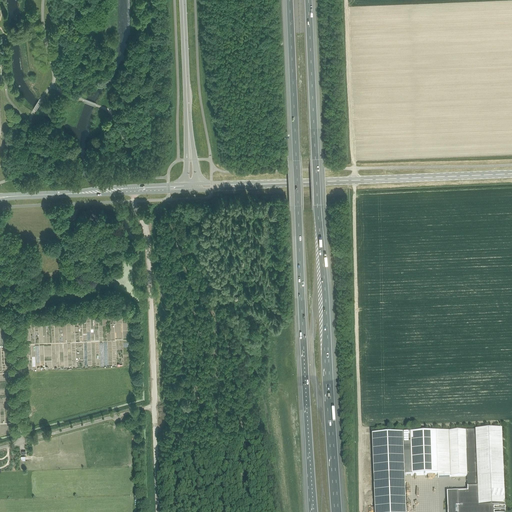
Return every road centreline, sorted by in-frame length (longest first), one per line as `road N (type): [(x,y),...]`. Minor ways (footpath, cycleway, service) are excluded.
road 1 (motorway): [(337,511),(308,0)]
road 2 (motorway): [(289,0),(313,511)]
road 3 (tertiary): [(511,174),(286,183)]
road 4 (unclassified): [(21,442),(13,291),(0,268)]
road 5 (secondary): [(71,194),(191,191)]
